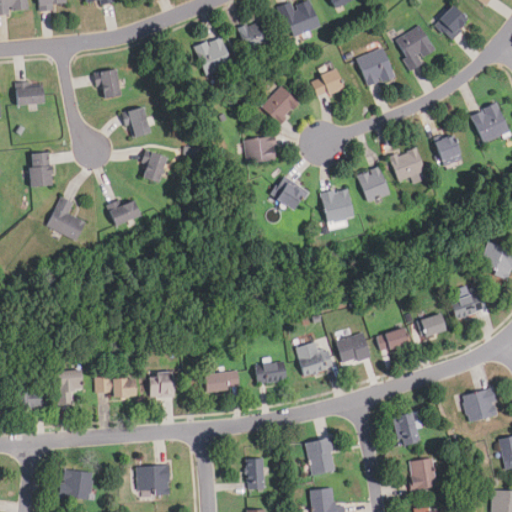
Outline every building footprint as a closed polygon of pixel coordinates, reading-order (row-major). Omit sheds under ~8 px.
[(26,0),(0,0),(0,13),(28,9),(26,0)] [(36,0),(38,12),(54,10),(53,3),(66,2),(65,0),(36,0)] [(287,4),(277,9),(292,37),(319,23),(306,0),(299,0),(288,6),(287,4)] [(328,0),(332,8),(348,0),(328,0)] [(432,23),(449,39),(467,21),(450,5),(432,23)] [(236,29),(248,55),(270,45),(258,19),(236,29)] [(393,41),(410,68),(420,62),(418,60),(434,50),(419,25),(393,41)] [(193,46),(203,75),(230,66),(220,36),(193,46)] [(393,76),(381,47),(354,59),(366,87),(393,76)] [(120,95),(114,68),(96,72),(103,99),(120,95)] [(310,76),(315,95),(341,90),(336,70),(310,76)] [(14,84),(14,103),(41,103),(41,84),(14,84)] [(260,106),(277,123),(298,103),(280,85),(260,106)] [(469,114),(481,143),(507,131),(495,103),(469,114)] [(148,132),(143,107),(125,111),(130,136),(148,132)] [(462,156),(450,134),(431,144),(443,167),(462,156)] [(244,161),(274,161),(274,138),(244,138),(244,161)] [(389,156),(397,180),(423,171),(414,147),(389,156)] [(156,183),(165,156),(148,151),(140,177),(156,183)] [(27,185),(48,185),(48,153),(27,153),(27,185)] [(356,174),(365,201),(388,194),(379,167),(356,174)] [(305,192),(287,177),(271,196),(290,211),(305,192)] [(320,192),(324,221),(351,218),(348,188),(320,192)] [(67,213),(73,203),(60,196),(46,226),(75,240),(84,221),(67,213)] [(139,214),(132,199),(106,211),(112,225),(139,214)] [(511,265),(511,250),(487,242),(478,269),(507,279),(511,265)] [(457,321),(482,308),(474,291),(448,304),(457,321)] [(423,339),(445,330),(439,313),(416,321),(423,339)] [(379,351),(406,344),(402,329),(375,336),(379,351)] [(369,357),(362,333),(335,341),(342,365),(369,357)] [(294,348),(304,377),(332,367),(327,350),(319,353),(315,342),(294,348)] [(259,385),(286,379),(282,360),(255,366),(259,385)] [(79,392),(78,371),(55,372),(57,406),(73,405),(73,393),(79,392)] [(202,374),(203,392),(239,388),(237,371),(202,374)] [(16,407),(45,406),(45,390),(39,390),(38,381),(33,382),(33,373),(14,374),(16,407)] [(148,397),(173,397),(173,373),(148,373),(148,397)] [(111,393),(111,398),(133,398),(133,377),(95,377),(95,393),(111,393)] [(461,396),(469,423),(497,415),(489,388),(461,396)] [(400,447),(418,443),(412,413),(393,417),(400,447)] [(511,468),(511,435),(498,439),(504,470),(511,468)] [(304,443),(311,475),(336,470),(329,438),(304,443)] [(263,458),(246,458),(246,489),(263,489),(263,458)] [(407,463),(412,491),(436,486),(430,458),(407,463)] [(168,466),(137,466),(137,493),(168,493),(168,466)] [(90,472),(60,470),(59,497),(89,499),(90,472)] [(343,511),(343,505),(334,506),(332,489),(310,490),(311,511),(343,511)] [(511,511),(511,490),(491,490),(491,511),(511,511)]
